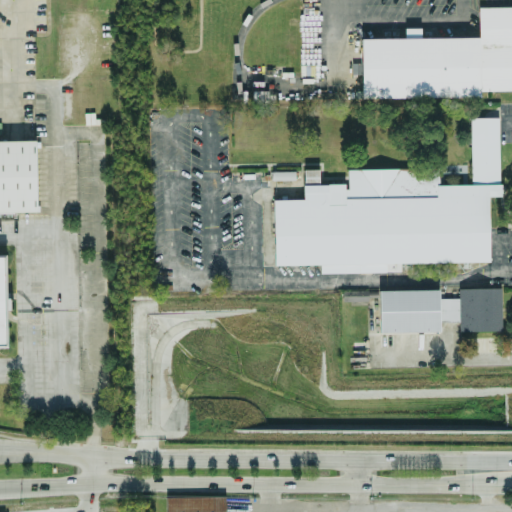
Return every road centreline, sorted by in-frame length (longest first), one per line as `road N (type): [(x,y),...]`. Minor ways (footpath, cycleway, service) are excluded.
road 1 (secondary): [(511,461),(0,453)]
road 2 (secondary): [(0,487),(498,486)]
